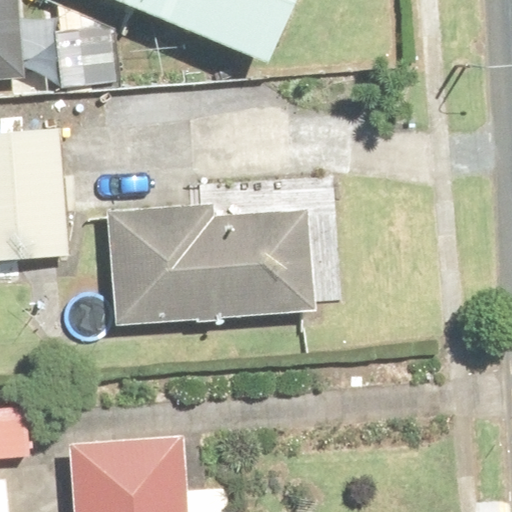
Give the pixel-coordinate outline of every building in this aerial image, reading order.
[(11,104),(68,100),(65,61),(14,64),(9,0),(0,0),(0,86),(10,86),(11,104)] [(289,0),(100,0),(261,68),(289,0)] [(313,307),(341,305),(333,196),(301,199),(294,98),(201,105),(98,112),(100,136),(67,138),(73,225),(106,223),(113,331),(225,323),(314,318),(313,307)] [(0,265),(63,261),(55,136),(0,139),(0,265)] [(0,464),(25,464),(23,412),(0,412),(0,464)] [(183,488),(180,444),(70,450),(73,511),(241,511),(240,485),(183,488)]
